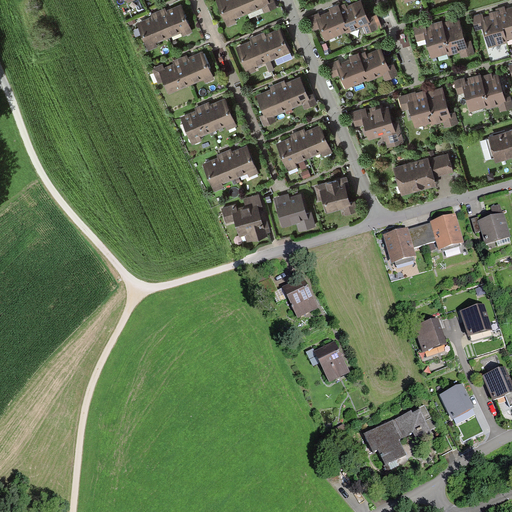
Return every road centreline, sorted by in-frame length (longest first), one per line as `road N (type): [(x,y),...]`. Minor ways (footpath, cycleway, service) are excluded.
road 1 (track): [(71,511),(84,401),(138,290),(242,260)]
road 2 (track): [(0,77),(46,183),(138,290)]
road 3 (residential): [(377,221),(286,0)]
road 4 (residential): [(377,221),(242,260)]
road 5 (residential): [(511,182),(377,221)]
